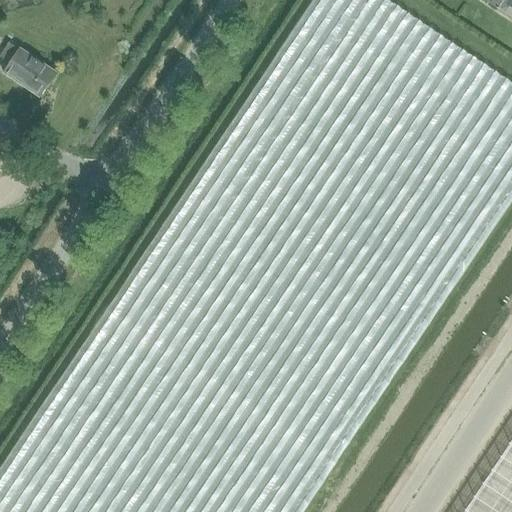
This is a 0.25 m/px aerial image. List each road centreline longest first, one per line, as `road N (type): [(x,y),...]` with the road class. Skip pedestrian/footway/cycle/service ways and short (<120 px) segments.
road 1 (unclassified): [(0,345),(231,0)]
road 2 (unclassified): [(423,511),(511,379)]
